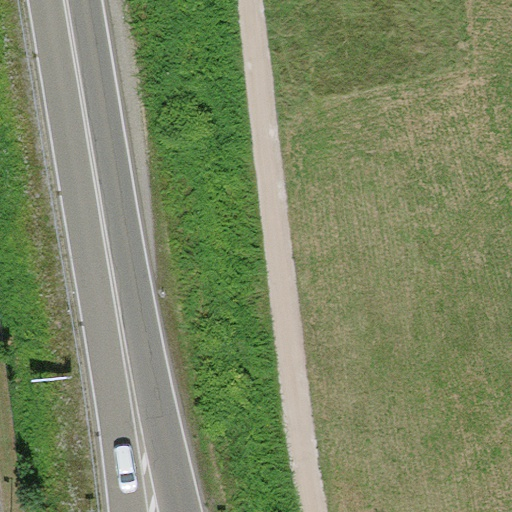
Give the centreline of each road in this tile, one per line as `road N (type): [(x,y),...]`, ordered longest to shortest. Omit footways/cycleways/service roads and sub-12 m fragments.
road 1 (motorway): [(179,511),(90,0)]
road 2 (motorway): [(32,0),(113,511)]
road 3 (track): [(309,511),(241,0)]
